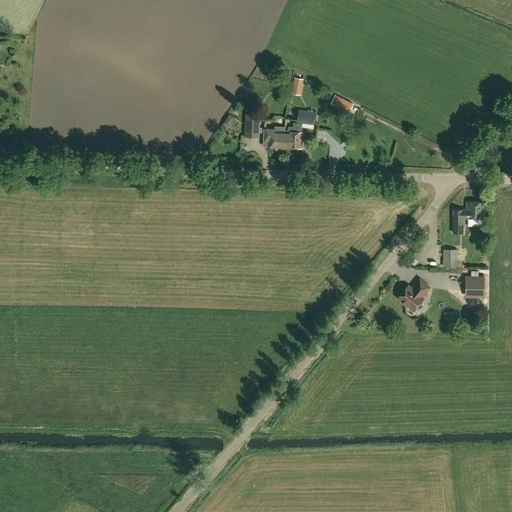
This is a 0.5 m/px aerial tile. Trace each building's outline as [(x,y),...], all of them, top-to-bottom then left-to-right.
[(301,89),(303,79),(295,78),(293,88),(301,89)] [(353,104),(335,95),(331,103),(349,112),(353,104)] [(316,112),(299,109),(297,121),(302,122),(314,124),(316,112)] [(246,136),(260,137),(261,115),(247,114),(246,136)] [(303,132),(302,132),(302,123),(302,122),(297,121),(296,122),(294,122),(294,126),(289,126),(288,147),(303,148),(303,132)] [(288,147),(289,126),(288,126),(288,133),(276,133),(276,129),(265,128),(265,142),(268,142),(268,147),(288,147)] [(466,202),(466,210),(453,210),(453,234),(463,234),(463,218),(484,219),(484,202),(466,202)] [(458,250),(444,249),(443,266),(458,267),(458,250)] [(466,277),(465,293),(483,293),(483,277),(466,277)] [(408,286),(398,297),(413,310),(423,299),(422,297),(430,287),(419,279),(411,289),(408,286)]
